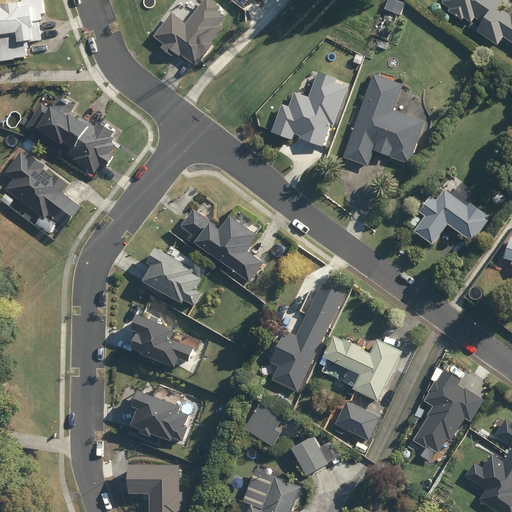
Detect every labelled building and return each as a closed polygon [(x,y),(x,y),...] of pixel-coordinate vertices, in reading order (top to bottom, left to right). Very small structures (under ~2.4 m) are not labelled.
[(0,61),(19,59),(19,58),(31,56),(30,48),(33,48),(32,42),(45,40),(43,20),(48,20),(47,13),(49,13),(47,0),(26,0),(26,1),(21,1),(20,0),(9,0),(0,1),(0,33),(0,34),(0,61)] [(176,12),(158,36),(168,44),(165,47),(176,56),(179,53),(183,56),(184,55),(198,67),(216,45),(213,43),(225,28),(223,25),(229,17),(221,10),(224,7),(214,0),(207,0),(201,8),(189,23),(176,12)] [(398,0),(390,0),(386,9),(394,13),(399,0),(398,0)] [(511,12),(508,10),(506,12),(501,8),(507,1),(505,0),(446,0),(445,2),(454,8),(452,10),(466,20),(467,17),(475,22),(478,17),(487,23),(481,31),(501,45),(507,36),(511,39),(511,12)] [(397,17),(387,14),(380,35),(391,38),(397,17)] [(303,138),(326,147),(334,125),(338,126),(352,87),(339,82),(340,77),(322,71),(312,97),(298,92),(293,106),(286,104),(275,132),(296,139),(298,133),(304,136),(303,138)] [(428,122),(397,111),(406,85),(377,74),(346,158),(371,167),(377,148),(378,149),(378,151),(393,156),(392,158),(412,165),(428,122)] [(46,103),(31,127),(79,157),(77,159),(99,173),(105,164),(110,167),(118,155),(115,153),(120,144),(116,142),(118,138),(115,136),(118,131),(102,121),(99,126),(76,111),(80,105),(63,94),(54,109),(46,103)] [(17,179),(9,189),(49,219),(53,214),(69,226),(85,206),(65,191),(70,183),(58,174),(57,175),(47,167),(49,164),(34,153),(32,156),(25,151),(9,172),(17,179)] [(488,219),(490,215),(474,203),(471,207),(448,190),(440,201),(435,197),(424,212),(430,217),(418,232),(436,245),(451,224),(476,242),(491,221),(488,219)] [(196,234),(192,239),(203,248),(206,245),(234,267),(232,269),(251,284),(268,263),(252,251),(257,244),(255,242),(261,234),(237,215),(226,228),(217,222),(217,223),(199,208),(186,225),(196,234)] [(511,237),(507,242),(505,246),(501,258),(511,261),(510,264),(511,264),(511,237)] [(155,269),(145,286),(168,299),(172,293),(188,302),(189,299),(199,305),(207,293),(201,289),(207,278),(198,272),(200,269),(163,246),(154,261),(156,262),(153,268),(155,269)] [(272,380),(298,391),(344,292),(321,282),(296,336),(285,331),(270,362),(279,366),(272,380)] [(182,329),(145,313),(139,328),(141,329),(138,335),(142,337),(134,355),(156,364),(159,357),(180,366),(184,358),(193,361),(199,348),(178,339),(182,329)] [(364,375),(357,390),(382,402),(406,352),(381,339),(374,354),(366,350),(367,348),(348,339),(347,340),(338,336),(327,357),(364,375)] [(426,447),(427,445),(438,452),(447,439),(450,441),(465,418),(471,422),(485,400),(465,387),(464,389),(458,385),(461,380),(444,369),(436,381),(435,380),(428,392),(429,393),(424,401),(433,406),(427,415),(429,416),(414,440),(426,447)] [(141,413),(133,431),(159,441),(162,434),(176,440),(177,437),(186,441),(192,427),(188,426),(193,414),(184,410),(186,406),(147,389),(140,405),(141,406),(139,412),(141,413)] [(266,401),(249,427),(277,444),(286,431),(281,428),(289,415),(266,401)] [(369,440),(380,417),(347,401),(335,423),(369,440)] [(485,490),(479,499),(499,511),(511,511),(511,421),(506,418),(495,435),(511,445),(511,449),(503,463),(491,455),(482,468),(474,463),(465,476),(485,490)] [(319,437),(297,449),(312,476),(334,464),(319,437)] [(361,442),(358,448),(367,453),(370,447),(361,442)] [(180,464),(127,464),(127,495),(149,495),(148,511),(182,511),(182,492),(180,492),(180,464)] [(259,490),(271,494),(268,502),(260,499),(258,506),(254,505),(250,511),(296,511),(295,511),(304,487),(265,473),(259,490)]
